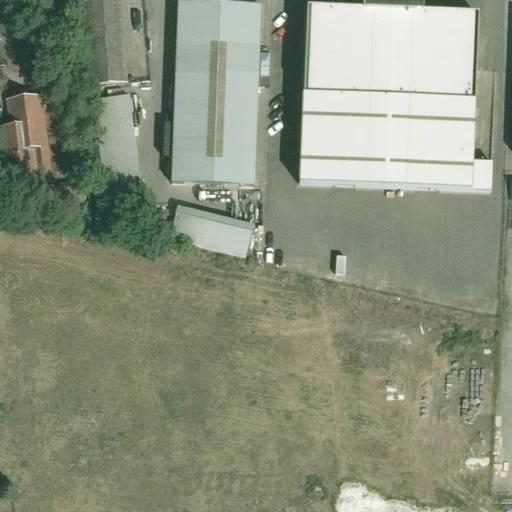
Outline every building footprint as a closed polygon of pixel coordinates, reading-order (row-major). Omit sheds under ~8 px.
[(89,84),(123,82),(116,0),(111,0),(82,2),(89,84)] [(260,8),(178,5),(171,186),(253,189),(260,8)] [(382,12),(362,6),(362,12),(307,10),(299,187),(490,195),(492,164),(472,163),(478,17),(422,15),(422,8),(402,13),(402,23),(382,22),(382,12)] [(126,96),(90,101),(105,221),(142,216),(126,96)] [(38,186),(50,184),(39,98),(14,101),(18,128),(0,129),(0,154),(5,191),(38,186)] [(246,260),(252,235),(175,216),(169,241),(246,260)] [(372,292),(372,273),(362,273),(362,292),(372,292)] [(185,393),(185,378),(147,378),(147,393),(185,393)] [(73,413),(69,424),(91,432),(95,422),(73,413)]
